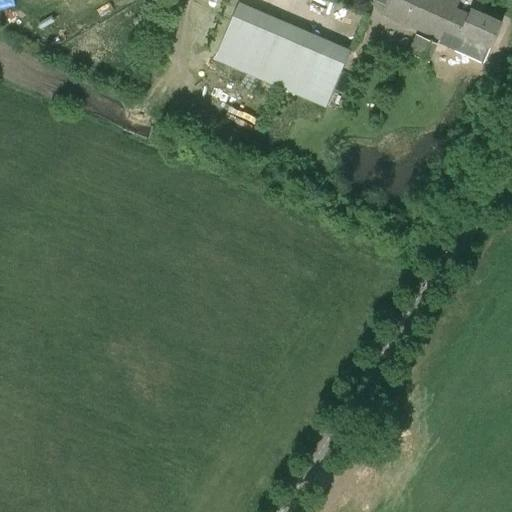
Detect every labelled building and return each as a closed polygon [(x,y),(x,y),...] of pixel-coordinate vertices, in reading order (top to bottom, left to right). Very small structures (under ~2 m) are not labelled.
[(459,50),(465,36),(462,34),(473,11),(450,0),(388,0),(381,15),(459,50)] [(348,54),(238,6),(214,62),(324,109),(348,54)] [(462,34),(465,36),(491,48),(502,24),(473,10),(473,11),(462,34)] [(410,52),(433,62),(440,43),(417,33),(410,52)] [(447,511),(418,494),(406,511),(447,511)]
